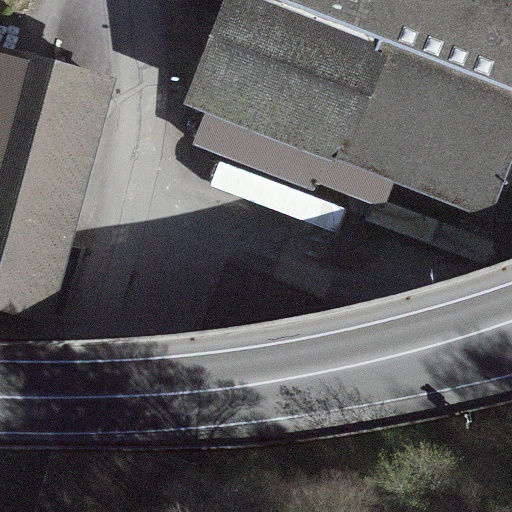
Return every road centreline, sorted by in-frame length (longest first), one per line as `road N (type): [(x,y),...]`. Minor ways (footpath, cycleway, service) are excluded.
road 1 (trunk): [(511,322),(318,375),(170,393),(0,396)]
road 2 (residential): [(155,0),(162,250),(146,348),(55,388),(0,387)]
road 3 (track): [(162,250),(511,304)]
